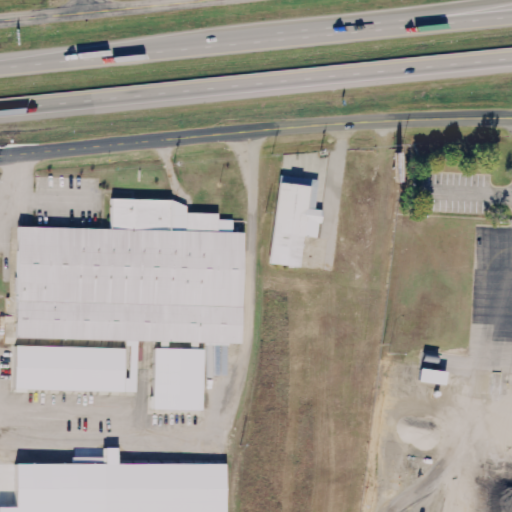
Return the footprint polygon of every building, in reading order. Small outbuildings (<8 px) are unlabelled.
[(274,181),(264,263),(296,267),(300,234),(311,235),(313,223),(318,223),(319,208),(303,206),(305,184),(274,181)] [(23,341),(132,342),(132,348),(143,348),(143,343),(166,343),(165,350),(204,350),(204,346),(249,347),(251,234),(237,234),(238,221),(224,221),(224,214),(191,214),(191,201),(114,200),(114,230),(20,229),(19,303),(24,303),(23,341)] [(131,349),(15,347),(15,391),(139,394),(139,388),(130,387),(131,349)] [(160,412),(209,412),(209,379),(217,379),(217,351),(160,351),(160,412)] [(100,464),(100,511),(221,511),(221,464),(100,464)]
